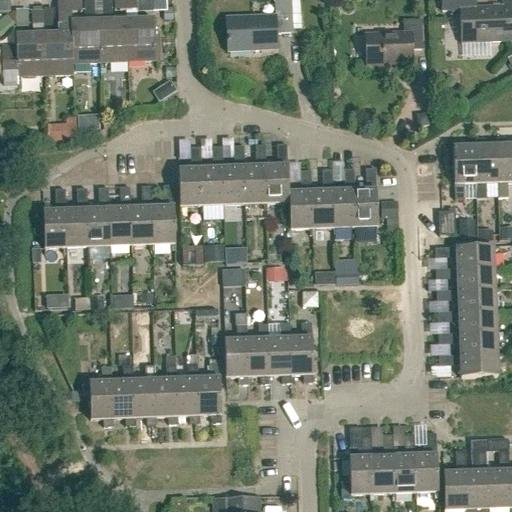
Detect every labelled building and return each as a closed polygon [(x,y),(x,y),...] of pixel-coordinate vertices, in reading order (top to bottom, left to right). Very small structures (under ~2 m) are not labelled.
[(114,0),(115,13),(126,13),(125,0),(114,0)] [(125,0),(126,13),(137,12),(136,0),(125,0)] [(475,10),(474,0),(450,0),(451,18),(459,18),(460,45),(511,43),(511,2),(501,3),(502,9),(475,10)] [(72,24),(71,15),(70,1),(57,1),(59,36),(44,36),(46,79),(73,78),(73,66),(72,67),(71,24),(72,24)] [(71,15),(82,14),(81,1),(70,1),(71,15)] [(277,36),(292,35),(291,2),(274,3),(275,17),(225,20),(227,54),(277,52),(277,36)] [(32,37),(16,37),(16,48),(2,49),(3,80),(3,86),(18,85),(18,80),(46,79),(44,36),(43,13),(32,14),(32,37)] [(126,22),(128,64),(156,64),(154,21),(126,22)] [(100,65),(128,64),(126,22),(99,23),(100,65)] [(366,68),(412,66),(412,52),(423,52),(422,22),(403,23),(403,36),(365,37),(366,68)] [(73,66),(100,65),(99,23),(72,24),(71,24),(72,67),(73,66)] [(77,119),(78,133),(98,132),(97,118),(77,119)] [(48,144),(75,143),(75,120),(65,120),(65,126),(47,127),(48,144)] [(511,148),(505,149),(505,141),(495,142),(495,150),(496,150),(497,186),(497,202),(507,201),(507,186),(511,185),(511,148)] [(496,150),(495,150),(483,150),(483,142),(473,142),(474,150),(476,187),(475,187),(476,202),(486,202),(485,187),(497,186),(496,150)] [(265,170),(266,207),(288,206),(286,148),(276,149),(277,170),(265,170)] [(265,170),(264,149),(254,149),(255,171),(244,171),(243,171),(244,208),(266,207),(265,170)] [(222,172),(221,150),(211,151),(212,172),(200,172),(201,209),(223,209),(222,172)] [(243,171),(244,171),(243,150),(233,150),(234,171),(222,172),(223,209),(244,208),(243,171)] [(464,188),(475,187),(476,187),(474,150),(453,151),(454,203),(464,203),(464,188)] [(200,172),(200,151),(190,151),(190,173),(178,173),(179,210),(201,209),(200,172)] [(353,194),(355,231),(377,230),(375,172),(365,172),(366,194),(354,194),(353,194)] [(353,194),(354,194),(353,173),(343,173),(344,195),(332,195),(333,232),(355,231),(353,194)] [(332,195),(332,174),(321,174),(322,195),(311,196),(310,196),(311,233),(333,232),(332,195)] [(310,196),(311,196),(310,175),(300,175),(301,196),(288,197),(290,233),(311,233),(310,196)] [(151,211),(152,248),(174,248),(172,189),(162,189),(163,211),(152,211),(151,211)] [(151,211),(152,211),(151,190),(141,190),(141,211),(130,212),(131,249),(152,248),(151,211)] [(108,213),(108,191),(98,192),(98,213),(87,213),(86,213),(88,251),(109,250),(108,213)] [(130,212),(129,191),(119,191),(120,212),(108,213),(109,250),(131,249),(130,212)] [(86,213),(87,213),(86,192),(76,192),(77,214),(65,214),(66,251),(88,251),(86,213)] [(65,214),(64,193),(54,193),(55,215),(43,215),(44,252),(66,251),(65,214)] [(396,205),(385,205),(385,220),(397,219),(396,205)] [(455,239),(454,215),(437,216),(438,239),(455,239)] [(456,273),(493,272),(492,249),(434,251),(435,262),(456,261),(456,272),(456,273)] [(224,251),(203,252),(203,266),(225,265),(224,251)] [(203,252),(181,253),(181,270),(203,269),(203,266),(203,252)] [(266,270),(266,271),(266,283),(287,283),(287,273),(282,270),(266,270)] [(220,289),(244,288),(244,272),(220,273),(220,289)] [(344,272),(334,272),(335,288),(358,287),(358,274),(344,274),(344,272)] [(457,294),(494,293),(493,272),(456,273),(456,272),(435,273),(435,283),(457,282),(457,294)] [(333,274),(312,275),(313,287),(334,287),(333,274)] [(458,316),(495,315),(494,293),(457,294),(436,295),(436,305),(458,304),(458,316)] [(140,297),(140,306),(151,306),(151,297),(140,297)] [(67,298),(58,298),(59,311),(67,311),(67,298)] [(133,299),(122,299),(122,311),(133,311),(133,299)] [(102,303),(91,303),(91,312),(102,312),(102,303)] [(195,323),(217,323),(217,312),(195,313),(195,323)] [(459,338),(496,336),(495,315),(458,316),(437,316),(437,326),(458,326),(459,337),(459,338)] [(248,389),(248,381),(247,381),(246,343),(246,328),(245,316),(235,316),(236,344),(224,344),(225,381),(238,381),(238,389),(248,389)] [(291,379),(303,379),(303,387),(313,386),(311,326),(301,326),(301,341),(290,342),(289,342),(291,379)] [(289,342),(290,342),(289,327),(279,327),(280,342),(268,343),(269,380),(270,380),(281,379),(282,387),(291,387),(291,379),(289,342)] [(268,343),(267,328),(257,328),(258,343),(246,343),(247,381),(248,381),(260,380),(260,388),(270,388),(270,380),(269,380),(268,343)] [(460,359),(496,358),(496,336),(459,338),(459,337),(437,338),(438,348),(459,347),(460,359)] [(175,358),(165,359),(165,368),(176,368),(175,358)] [(460,359),(438,359),(439,370),(460,369),(460,382),(497,380),(496,358),(460,359)] [(198,419),(199,419),(211,419),(211,427),(221,427),(218,366),(209,367),(209,382),(198,382),(197,382),(198,419)] [(197,382),(198,382),(197,367),(187,368),(188,383),(176,383),(175,383),(177,420),(189,420),(189,428),(199,427),(199,419),(198,419),(197,382)] [(155,421),(156,421),(168,421),(168,429),(178,428),(177,420),(175,383),(176,383),(176,368),(165,368),(166,383),(154,384),(155,421)] [(154,384),(154,369),(144,369),(144,384),(133,385),(132,385),(134,422),(146,421),(146,429),(156,429),(156,421),(155,421),(154,384)] [(132,385),(133,385),(132,370),(122,370),(123,385),(111,385),(112,423),(124,422),(125,430),(134,430),(134,422),(132,385)] [(111,385),(111,371),(101,371),(101,386),(88,386),(90,423),(103,423),(103,431),(113,431),(112,423),(111,385)] [(371,460),(370,460),(369,433),(360,433),(361,461),(348,461),(349,498),(372,497),(371,460)] [(414,459),(415,496),(437,495),(434,437),(424,437),(425,458),(414,459)] [(393,497),(392,460),(391,438),(381,439),(382,460),(371,460),(372,497),(393,497)] [(415,496),(414,459),(413,438),(403,438),(404,459),(392,460),(393,497),(415,496)] [(510,511),(508,474),(507,453),(506,442),(491,443),(491,454),(497,454),(498,474),(487,475),(488,511),(510,511)] [(487,511),(488,511),(487,475),(485,443),(469,443),(470,455),(476,455),(476,476),(465,476),(466,511),(487,511)] [(466,511),(465,476),(464,454),(454,455),(455,476),(442,477),(443,511),(466,511)] [(254,511),(254,501),(258,501),(258,500),(226,501),(226,511),(254,511)]
